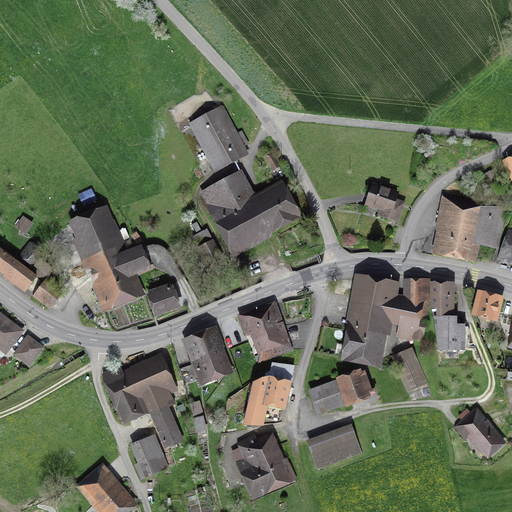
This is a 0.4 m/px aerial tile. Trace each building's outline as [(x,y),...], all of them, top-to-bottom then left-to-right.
[(247,157),(222,112),(190,129),(215,174),(247,157)] [(283,169),(274,155),(263,161),(272,176),(283,169)] [(511,190),(511,158),(497,165),(509,192),(511,190)] [(495,171),(483,177),(490,189),(501,183),(495,171)] [(231,249),(296,218),(282,189),(261,199),(248,173),(205,194),(231,249)] [(402,206),(393,203),(395,197),(370,188),(363,207),(378,212),(376,218),(395,225),(402,206)] [(504,210),(447,200),(437,252),(476,259),(479,243),(497,246),(504,210)] [(101,314),(142,299),(133,278),(145,273),(136,250),(124,255),(106,210),(66,226),(101,314)] [(25,236),(32,226),(22,220),(16,230),(25,236)] [(511,259),(511,235),(509,234),(501,256),(511,259)] [(212,245),(194,254),(204,275),(222,266),(212,245)] [(30,248),(20,261),(28,267),(38,254),(30,248)] [(32,279),(0,256),(0,279),(21,295),(32,279)] [(48,277),(33,297),(49,308),(60,294),(54,290),(58,284),(48,277)] [(417,322),(420,306),(388,300),(392,282),(382,280),(372,278),(371,283),(361,281),(347,357),(375,363),(384,317),(403,321),(400,337),(422,341),(425,323),(417,322)] [(411,284),(410,300),(429,300),(429,284),(411,284)] [(443,285),(432,285),(432,317),(450,317),(450,303),(454,303),(454,285),(443,285)] [(166,288),(143,296),(152,319),(174,311),(166,288)] [(502,299),(481,294),(476,314),(498,319),(502,299)] [(257,313),(274,356),(290,350),(273,307),(257,313)] [(274,356),(257,313),(239,320),(246,338),(250,336),(260,361),(274,356)] [(450,317),(432,317),(435,353),(462,354),(462,327),(454,327),(450,317)] [(20,333),(0,318),(0,355),(1,357),(20,333)] [(213,323),(182,336),(200,380),(232,367),(213,323)] [(39,351),(24,340),(9,359),(25,371),(39,351)] [(413,351),(392,359),(408,395),(428,386),(413,351)] [(149,416),(167,409),(174,405),(170,397),(177,394),(160,357),(102,383),(122,428),(149,416)] [(283,406),(292,367),(275,362),(271,380),(265,378),(253,384),(245,424),(262,425),(268,403),(283,406)] [(356,374),(307,392),(318,419),(366,400),(364,397),(369,395),(361,375),(357,376),(356,374)] [(167,409),(149,416),(158,436),(165,452),(183,444),(167,409)] [(506,443),(476,409),(457,426),(487,460),(506,443)] [(202,417),(195,419),(198,431),(206,429),(202,417)] [(350,428),(307,444),(318,471),(360,455),(350,428)] [(273,435),(257,442),(255,437),(235,445),(237,451),(242,462),(238,464),(251,494),(292,476),(287,464),(281,466),(277,457),(273,448),(278,446),(273,435)] [(143,465),(156,460),(162,457),(154,438),(135,445),(143,465)] [(156,460),(143,465),(137,467),(142,478),(160,471),(156,460)] [(129,511),(136,507),(101,467),(76,489),(96,511),(129,511)]
